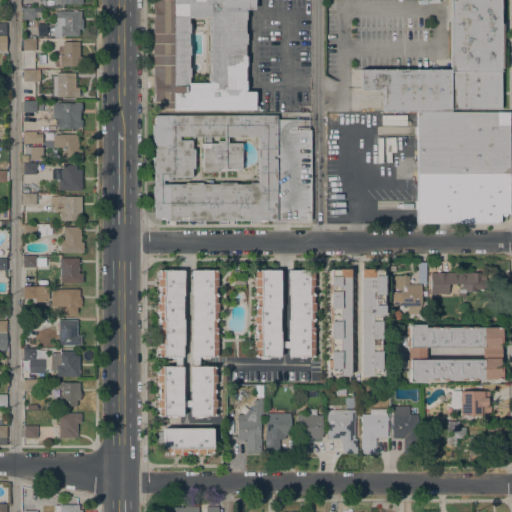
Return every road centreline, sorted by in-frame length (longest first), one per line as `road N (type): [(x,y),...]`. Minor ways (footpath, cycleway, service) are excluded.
road 1 (residential): [(511,483),(120,481)]
road 2 (residential): [(511,241),(123,243)]
road 3 (secondary): [(122,132),(121,0)]
road 4 (secondary): [(120,481),(122,354)]
road 5 (residential): [(120,481),(0,464)]
